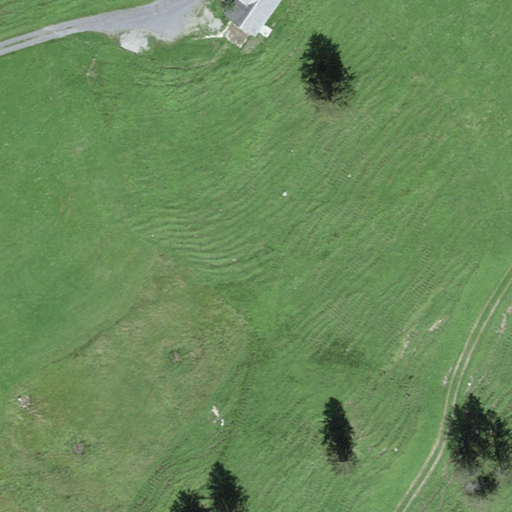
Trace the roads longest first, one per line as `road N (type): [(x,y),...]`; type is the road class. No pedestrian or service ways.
road 1 (track): [(511,273),(457,374),(441,441),(399,511)]
road 2 (track): [(174,0),(0,49)]
